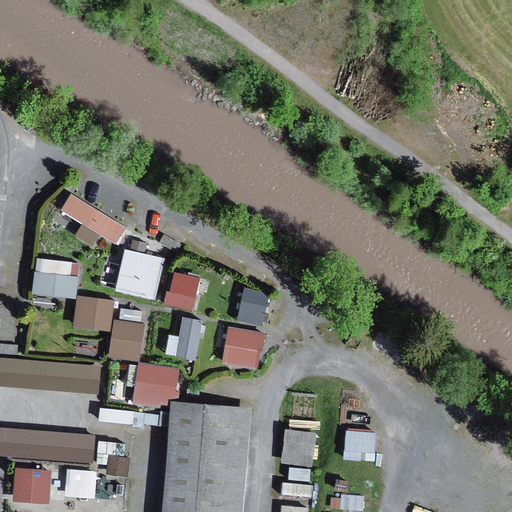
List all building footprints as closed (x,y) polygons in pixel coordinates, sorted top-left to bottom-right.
[(126,228),(71,194),(61,210),(116,244),(126,228)] [(160,245),(149,242),(145,257),(157,260),(160,245)] [(121,278),(123,258),(109,257),(107,277),(121,278)] [(162,265),(132,257),(123,290),(153,298),(162,265)] [(76,299),(78,277),(35,272),(33,294),(76,299)] [(201,278),(175,273),(171,292),(166,291),(163,305),(193,311),(195,298),(196,298),(201,278)] [(270,294),(245,288),(238,320),(263,326),(270,294)] [(114,301),(77,296),(74,327),(111,332),(114,301)] [(203,321),(184,317),(176,357),(196,361),(203,321)] [(146,324),(114,320),(109,358),(140,362),(146,324)] [(263,352),(266,333),(229,327),(223,364),(255,369),(258,351),(263,352)] [(0,386),(99,395),(102,366),(0,357),(0,386)] [(179,369),(139,364),(133,404),(160,408),(160,405),(170,406),(171,400),(179,401),(180,390),(176,390),(179,369)] [(171,401),(162,511),(243,511),(252,408),(171,401)] [(96,435),(0,427),(0,456),(93,464),(96,435)] [(317,433),(286,430),(282,464),(312,467),(314,456),(315,456),(317,433)] [(377,432),(347,431),(346,451),(344,451),(344,460),(375,461),(377,432)] [(131,458),(109,455),(106,475),(128,478),(131,458)] [(73,467),(73,491),(100,491),(100,467),(73,467)] [(51,471),(15,469),(13,502),(49,504),(51,471)]
